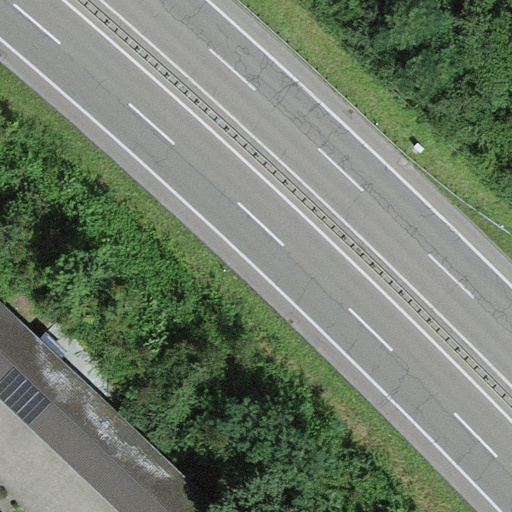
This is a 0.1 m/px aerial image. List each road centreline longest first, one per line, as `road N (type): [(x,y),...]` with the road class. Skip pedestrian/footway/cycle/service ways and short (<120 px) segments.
road 1 (motorway): [(13,0),(353,311),(511,474)]
road 2 (motorway): [(511,340),(155,0)]
